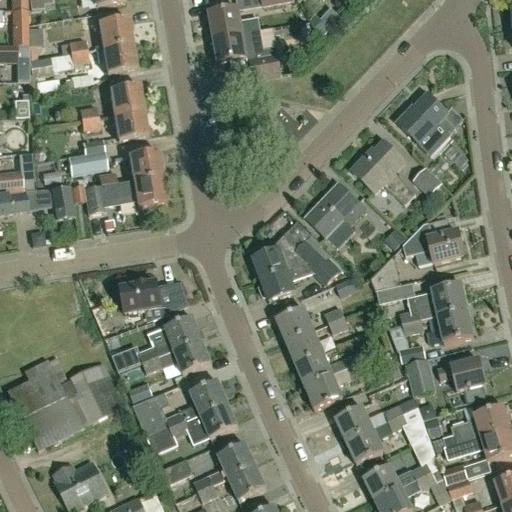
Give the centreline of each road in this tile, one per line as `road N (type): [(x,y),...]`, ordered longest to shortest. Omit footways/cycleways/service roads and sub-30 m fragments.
road 1 (residential): [(208,231),(272,197),(449,19)]
road 2 (residential): [(318,511),(228,307),(208,231)]
road 3 (residential): [(511,292),(473,50),(449,19)]
road 4 (residential): [(208,231),(170,0)]
road 5 (residential): [(0,273),(208,231)]
